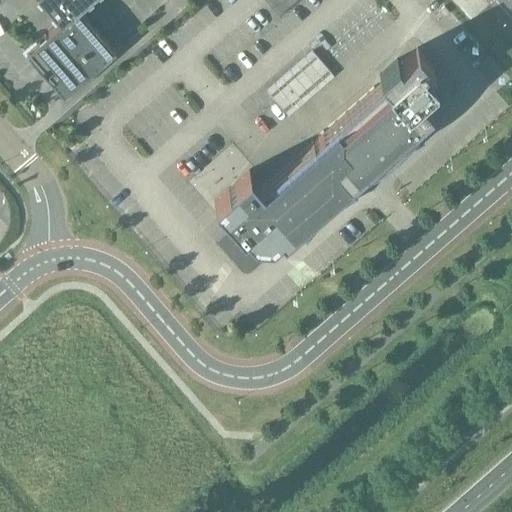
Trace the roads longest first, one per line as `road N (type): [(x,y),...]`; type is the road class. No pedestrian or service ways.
road 1 (unclassified): [(53,259),(117,274),(201,367),(256,379),(302,357),(511,173)]
road 2 (secondary): [(511,395),(378,511)]
road 3 (unclassified): [(0,134),(42,191),(53,259)]
